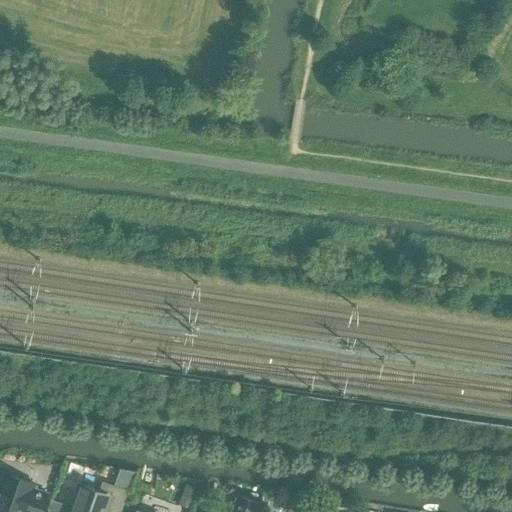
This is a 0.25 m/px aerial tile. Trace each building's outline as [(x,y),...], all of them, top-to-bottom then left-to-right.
[(117,469),(115,481),(133,484),(137,472),(117,469)] [(34,488),(35,484),(3,473),(0,483),(0,511),(41,511),(48,493),(34,488)] [(119,511),(127,491),(103,483),(100,492),(80,485),(70,511),(119,511)] [(185,484),(181,497),(178,505),(191,510),(194,501),(198,489),(185,484)] [(238,496),(232,511),(255,511),(258,503),(238,496)]
